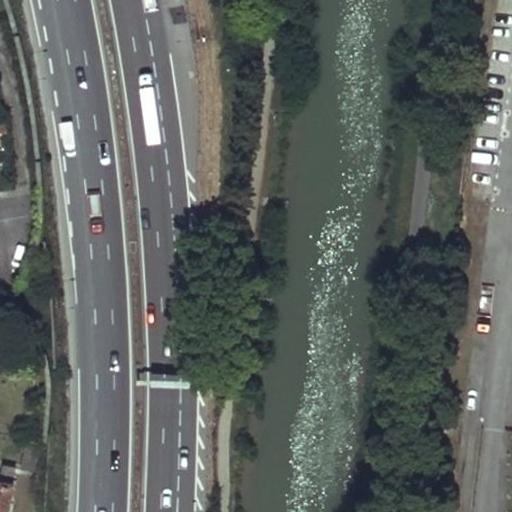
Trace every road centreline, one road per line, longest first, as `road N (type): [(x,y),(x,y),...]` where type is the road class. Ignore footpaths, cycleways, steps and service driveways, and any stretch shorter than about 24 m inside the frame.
road 1 (motorway): [(168,511),(172,281),(134,0)]
road 2 (motorway): [(65,0),(99,257),(103,511)]
road 3 (residential): [(511,270),(484,511)]
